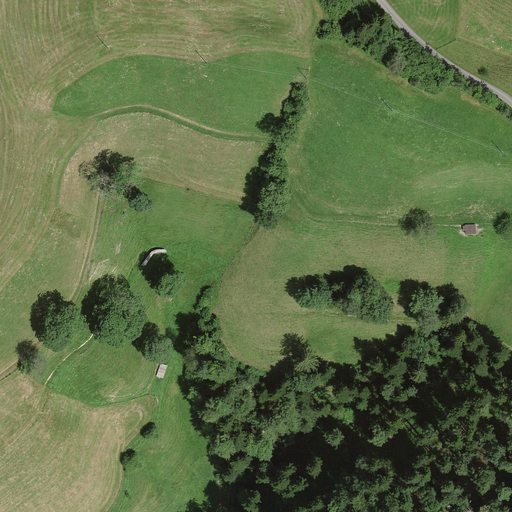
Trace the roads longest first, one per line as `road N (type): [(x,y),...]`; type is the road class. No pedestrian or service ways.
road 1 (track): [(0,451),(30,422),(59,369),(102,328),(148,251)]
road 2 (unclassified): [(511,102),(429,50),(380,0)]
